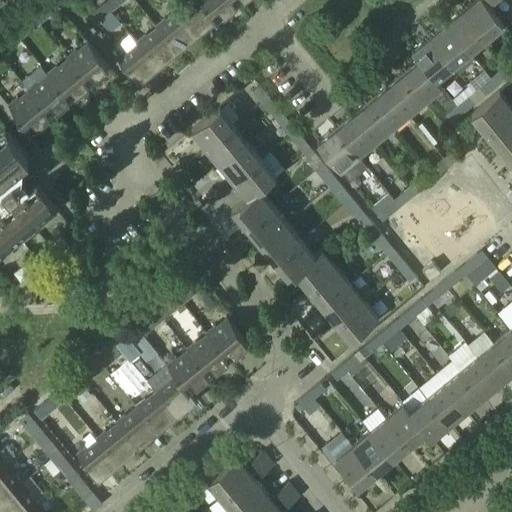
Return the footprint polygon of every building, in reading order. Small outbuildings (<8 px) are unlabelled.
[(55,0),(49,0),(42,6),(49,14),(59,5),(55,0)] [(185,0),(176,8),(177,10),(197,33),(217,17),(202,0),(189,0),(187,3),(185,0)] [(202,0),(217,17),(236,1),(234,0),(202,0)] [(484,0),(473,0),(463,9),(485,36),(503,22),(484,0)] [(93,10),(84,17),(91,25),(111,9),(104,1),(93,10)] [(463,9),(446,22),(468,50),(485,36),(463,9)] [(165,16),(156,24),(158,26),(177,50),(197,33),(177,10),(167,19),(165,16)] [(32,14),(22,22),(28,30),(39,22),(32,14)] [(446,22),(429,36),(452,63),(458,72),(475,58),(468,50),(446,22)] [(146,33),(137,40),(139,42),(158,65),(177,50),(158,26),(147,35),(146,33)] [(13,29),(2,38),(9,46),(20,38),(13,29)] [(429,36),(412,50),(418,58),(434,78),(435,77),(452,63),(429,36)] [(76,48),(67,55),(69,57),(89,81),(108,65),(88,41),(78,50),(76,48)] [(126,49),(117,56),(138,82),(158,65),(139,42),(128,51),(126,49)] [(57,63),(48,71),(50,73),(69,96),(89,81),(69,57),(59,66),(57,63)] [(418,58),(401,72),(424,99),(441,85),(435,77),(434,78),(418,58)] [(502,68),(491,77),(497,84),(508,75),(502,68)] [(401,72),(385,85),(408,113),(424,99),(401,72)] [(37,79),(28,87),(30,89),(50,112),(69,96),(50,73),(39,81),(37,79)] [(491,77),(480,86),(486,93),(497,84),(491,77)] [(259,84),(253,89),(262,100),(268,95),(259,84)] [(385,85),(368,99),(391,126),(408,113),(385,85)] [(18,95),(8,103),(29,129),(50,112),(30,89),(20,98),(18,95)] [(511,105),(499,90),(471,112),(486,130),(511,108),(511,105)] [(268,95),(262,100),(271,111),(278,106),(268,95)] [(469,95),(458,104),(463,111),(475,102),(469,95)] [(368,99),(351,112),(374,140),(391,126),(368,99)] [(458,104),(446,114),(452,120),(463,111),(458,104)] [(219,106),(191,128),(206,146),(234,124),(219,106)] [(511,108),(486,130),(500,147),(511,136),(511,108)] [(351,112),(335,126),(357,154),(374,140),(351,112)] [(286,117),(280,122),(289,133),(296,128),(286,117)] [(234,124),(206,146),(220,163),(247,141),(234,124)] [(335,126),(317,140),(340,168),(348,178),(365,164),(357,154),(335,126)] [(0,175),(18,160),(28,152),(8,128),(0,134),(0,175)] [(296,128),(289,133),(299,145),(305,139),(304,138),(296,128)] [(511,136),(500,147),(511,162),(511,136)] [(247,141),(220,163),(233,180),(261,157),(247,141)] [(461,143),(449,153),(455,159),(466,150),(461,143)] [(315,151),(308,156),(317,168),(324,162),(315,151)] [(261,157),(233,180),(246,196),(247,197),(259,187),(260,187),(275,175),(261,157)] [(324,162),(317,168),(327,179),(333,174),(324,162)] [(438,162),(427,171),(433,178),(444,169),(438,162)] [(427,171),(416,180),(421,187),(433,178),(427,171)] [(37,183),(0,212),(0,252),(11,244),(9,242),(18,234),(20,236),(33,225),(32,223),(41,215),(43,218),(56,206),(37,183)] [(342,184),(336,190),(345,201),(351,196),(342,184)] [(246,196),(231,208),(246,226),(273,204),(260,187),(259,187),(247,197),(246,196)] [(405,189),(394,198),(400,205),(411,196),(405,189)] [(389,192),(377,201),(388,214),(400,205),(394,198),(389,192)] [(351,196),(345,201),(354,212),(361,207),(351,196)] [(273,204),(246,226),(259,243),(287,221),(273,204)] [(370,218),(363,223),(373,235),(379,229),(370,218)] [(287,221),(259,243),(273,259),(301,237),(287,221)] [(379,229),(373,235),(382,246),(389,241),(379,229)] [(60,235),(49,245),(57,254),(68,245),(60,235)] [(301,237),(273,259),(287,277),(295,271),(315,254),(314,254),(301,237)] [(44,247),(35,254),(44,265),(53,258),(44,247)] [(315,254),(295,271),(308,288),(336,265),(322,247),(314,254),(315,254)] [(397,251),(391,257),(400,268),(407,262),(397,251)] [(477,252),(465,262),(471,269),(482,259),(477,252)] [(34,257),(24,266),(32,275),(42,267),(34,257)] [(432,260),(422,269),(430,278),(440,269),(432,260)] [(407,262),(400,268),(409,279),(416,274),(407,262)] [(336,265),(308,288),(322,304),(349,281),(336,265)] [(498,269),(489,276),(501,290),(510,283),(498,269)] [(454,271),(443,280),(448,287),(460,278),(454,271)] [(195,277),(184,286),(191,294),(202,285),(195,277)] [(443,280),(432,289),(437,296),(448,287),(443,280)] [(349,281),(322,304),(336,321),(364,298),(363,298),(372,291),(365,283),(357,290),(349,281)] [(175,294),(164,303),(171,311),(182,302),(175,294)] [(364,298),(336,321),(350,338),(378,316),(364,298)] [(421,298),(409,307),(415,314),(427,305),(421,298)] [(511,301),(498,313),(509,327),(511,330),(511,301)] [(409,307),(398,317),(403,324),(415,314),(409,307)] [(156,309),(145,317),(152,326),(163,318),(156,309)] [(216,323),(206,331),(208,333),(227,356),(247,340),(228,317),(218,325),(216,323)] [(125,334),(125,335),(147,361),(158,352),(136,326),(125,334)] [(387,326),(376,335),(381,342),(392,333),(387,326)] [(511,330),(509,327),(493,340),(511,364),(511,330)] [(196,339),(187,347),(189,349),(208,372),(227,356),(208,333),(198,342),(196,339)] [(394,334),(384,343),(392,353),(402,344),(394,334)] [(376,335),(365,344),(370,351),(381,342),(376,335)] [(511,364),(493,340),(476,355),(499,382),(511,371),(511,364)] [(117,341),(106,350),(113,358),(123,349),(117,341)] [(176,355),(167,363),(174,373),(174,372),(188,388),(208,372),(189,349),(178,358),(176,355)] [(354,354),(342,363),(347,370),(359,360),(354,354)] [(476,355),(459,368),(482,396),(499,382),(476,355)] [(97,357),(86,366),(93,374),(104,365),(97,357)] [(167,363),(147,379),(155,388),(157,390),(176,414),(196,398),(188,388),(174,372),(174,373),(167,363)] [(336,368),(330,372),(336,379),(347,370),(342,363),(336,368)] [(459,368),(443,381),(466,410),(482,396),(459,368)] [(78,373),(67,382),(73,390),(85,381),(78,373)] [(320,381),(309,390),(314,397),(326,388),(320,381)] [(443,381),(426,395),(449,423),(466,410),(443,381)] [(58,389),(47,398),(63,417),(74,408),(58,389)] [(86,390),(79,396),(83,401),(90,395),(86,390)] [(144,397),(136,404),(137,406),(157,430),(176,414),(157,390),(146,399),(144,397)] [(309,390),(297,399),(303,406),(314,397),(309,390)] [(409,409),(426,429),(425,430),(431,438),(449,423),(426,395),(409,409)] [(403,402),(386,416),(409,443),(425,430),(426,429),(409,409),(403,402)] [(125,413),(116,420),(118,422),(137,446),(157,430),(137,406),(127,415),(125,413)] [(386,416),(369,429),(392,457),(409,443),(386,416)] [(35,420),(27,427),(35,438),(44,431),(35,420)] [(106,429),(97,436),(98,438),(118,462),(137,446),(118,422),(107,431),(106,429)] [(369,429),(353,443),(375,471),(392,457),(369,429)] [(86,445),(77,452),(98,478),(118,462),(98,438),(88,447),(86,445)] [(51,440),(42,446),(51,458),(60,451),(51,440)] [(353,443),(335,457),(358,485),(375,471),(353,443)] [(263,450),(251,459),(257,466),(268,456),(263,450)] [(237,454),(208,478),(219,492),(214,496),(216,499),(250,471),(237,454)] [(268,456),(257,466),(262,473),(274,463),(268,456)] [(67,460),(58,467),(67,478),(75,471),(67,460)] [(4,464),(0,467),(0,500),(20,484),(11,473),(13,471),(6,462),(4,464)] [(56,473),(55,479),(58,483),(65,477),(59,470),(56,473)] [(250,471),(216,499),(218,501),(223,498),(234,511),(264,487),(250,471)] [(83,480),(74,486),(83,497),(93,510),(101,503),(99,500),(91,491),(83,480)] [(289,481),(277,491),(283,497),(294,488),(289,481)] [(20,484),(0,500),(0,507),(3,511),(24,511),(36,503),(27,493),(29,491),(22,482),(20,484)] [(264,487),(234,511),(264,511),(276,503),(264,487)] [(294,488),(283,497),(288,504),(299,495),(294,488)] [(36,503),(24,511),(43,511),(45,511),(38,501),(36,503)] [(283,511),(276,503),(264,511),(283,511)]
